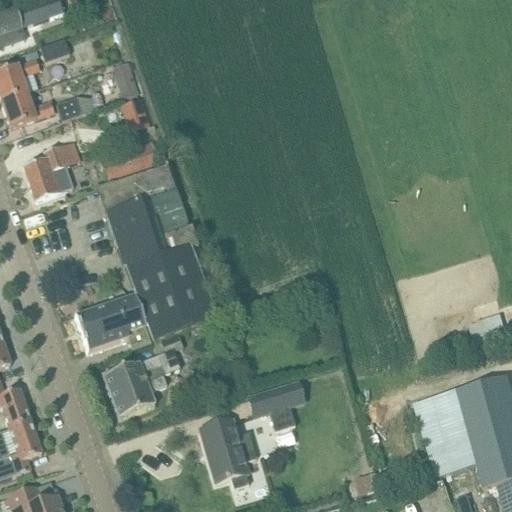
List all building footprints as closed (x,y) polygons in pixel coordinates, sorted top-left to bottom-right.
[(0,15),(0,39),(20,32),(18,26),(28,22),(31,32),(66,19),(59,0),(42,0),(23,7),(23,8),(13,11),(0,15)] [(40,51),(45,66),(69,58),(65,43),(40,51)] [(0,75),(0,103),(1,106),(26,97),(21,82),(40,75),(35,63),(0,75)] [(128,67),(112,72),(122,103),(138,98),(128,67)] [(26,97),(1,106),(10,133),(54,117),(50,106),(32,113),(26,97)] [(56,109),(62,126),(83,119),(77,101),(56,109)] [(140,105),(123,111),(132,137),(149,131),(140,105)] [(160,171),(152,148),(100,164),(107,188),(160,171)] [(44,163),(22,171),(35,207),(54,200),(68,195),(60,173),(69,170),(62,149),(41,156),(44,163)] [(134,182),(96,194),(104,219),(105,219),(122,271),(124,271),(135,299),(134,299),(145,331),(127,337),(128,342),(132,354),(151,347),(153,346),(153,347),(178,338),(216,323),(221,322),(204,271),(207,270),(200,250),(193,230),(188,232),(178,204),(183,202),(172,169),(166,170),(164,171),(165,172),(134,182)] [(134,299),(74,320),(87,357),(128,342),(127,337),(145,331),(134,299)] [(178,338),(153,347),(158,360),(121,374),(102,381),(118,424),(154,410),(149,396),(167,390),(163,380),(179,374),(172,355),(183,351),(178,338)] [(0,372),(10,369),(0,340),(0,372)] [(339,376),(323,381),(327,394),(343,389),(339,376)] [(425,451),(434,480),(477,467),(484,493),(497,489),(502,511),(511,511),(511,405),(506,382),(457,396),(469,437),(425,451)] [(0,411),(8,434),(30,426),(19,394),(4,399),(0,388),(0,411)] [(298,389),(250,403),(255,422),(270,418),(276,436),(296,430),(290,412),(303,408),(298,389)] [(8,434),(0,436),(0,464),(5,462),(12,481),(30,474),(26,463),(41,458),(30,426),(8,434)] [(230,482),(233,494),(249,489),(246,477),(249,476),(246,466),(256,463),(249,437),(235,440),(231,426),(200,435),(216,486),(230,482)] [(355,482),(360,498),(379,493),(375,477),(355,482)] [(60,511),(56,501),(40,507),(35,492),(6,502),(9,511),(60,511)] [(454,502),(457,511),(471,511),(467,498),(454,502)]
